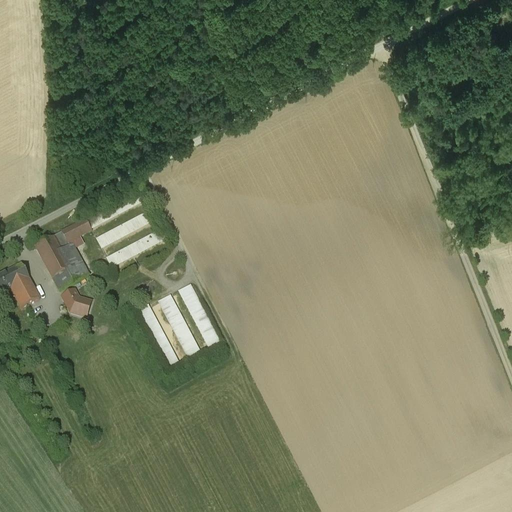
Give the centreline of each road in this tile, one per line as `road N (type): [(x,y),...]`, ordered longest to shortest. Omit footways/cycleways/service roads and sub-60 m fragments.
road 1 (unclassified): [(471,0),(0,244)]
road 2 (track): [(380,47),(511,375)]
